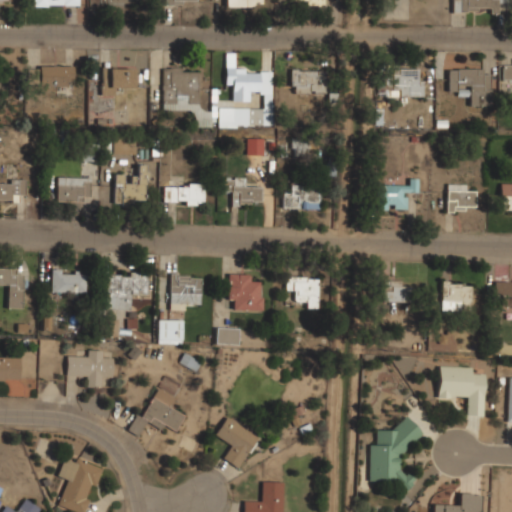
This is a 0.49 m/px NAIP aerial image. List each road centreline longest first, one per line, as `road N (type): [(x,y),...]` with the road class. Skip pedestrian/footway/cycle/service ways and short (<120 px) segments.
road 1 (residential): [(511,244),(0,229)]
road 2 (residential): [(511,37),(0,32)]
road 3 (tertiary): [(140,511),(127,464),(105,436),(66,419),(0,415)]
